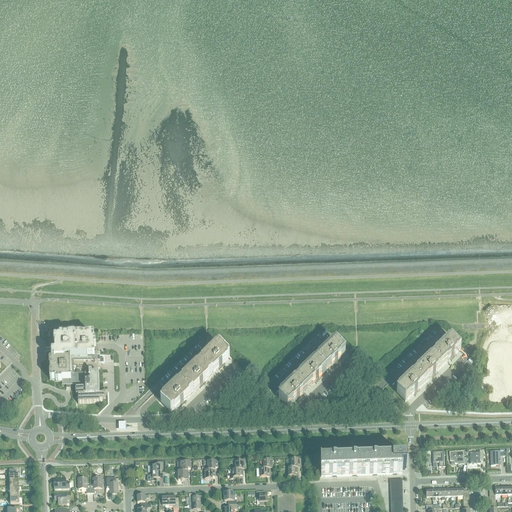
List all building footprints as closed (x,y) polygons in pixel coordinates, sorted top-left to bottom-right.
[(98,357),(98,354),(95,354),(95,349),(96,349),(96,344),(96,342),(94,342),(94,338),(76,338),(76,337),(74,337),(74,338),(68,338),(68,333),(52,333),(51,334),(51,348),(54,348),(54,351),(55,352),(55,354),(53,354),(53,361),(52,361),(52,368),(50,368),(51,374),(52,374),(52,381),(58,381),(58,382),(63,382),(63,385),(66,385),(66,388),(69,387),(71,387),(70,385),(77,384),(77,388),(76,388),(76,396),(78,396),(78,401),(78,404),(100,403),(100,402),(103,402),(103,400),(106,400),(106,394),(100,395),(99,373),(95,373),(95,372),(92,372),(92,371),(89,371),(89,373),(80,374),(80,372),(77,372),(77,374),(74,374),(74,362),(83,362),(95,361),(95,362),(98,362),(99,362),(101,359),(99,357),(98,357)] [(219,348),(210,339),(206,343),(202,339),(191,350),(149,390),(156,397),(162,403),(161,403),(171,414),(179,406),(181,408),(187,403),(185,401),(199,387),(201,389),(206,384),(204,382),(218,369),(220,371),(226,365),(224,363),(229,358),(220,348),(219,348)] [(455,354),(460,350),(452,341),(397,394),(407,404),(405,402),(407,400),(407,401),(413,395),(415,397),(421,392),(419,389),(432,377),(434,379),(439,374),(437,372),(450,360),(452,362),(457,357),(455,354)] [(342,356),(345,353),(336,344),(279,400),(287,409),(295,401),(297,403),(306,395),(303,393),(314,383),(317,385),(325,377),(322,375),(334,364),(336,366),(344,358),(342,356)] [(501,457),(504,457),(504,452),(504,450),(500,450),(500,452),(491,452),(492,466),(501,466),(501,457)] [(481,459),(484,459),(484,451),(480,451),(480,453),(471,454),(471,465),(481,464),(481,459)] [(440,464),(440,468),(445,468),(444,462),(444,457),(445,457),(445,452),(444,452),(433,453),(433,464),(440,464)] [(461,464),(461,465),(464,465),(464,452),(450,453),(450,462),(455,462),(455,464),(461,464)] [(290,460),(291,468),(298,468),(300,468),(300,459),(290,460)] [(263,461),(263,469),(270,469),(273,469),(273,460),(263,461)] [(205,466),(205,471),(215,471),(215,468),(218,468),(218,461),(203,462),(203,466),(205,466)] [(236,462),(236,470),(243,470),(246,470),(245,461),(236,462)] [(358,463),(321,464),(321,477),(402,475),(402,470),(406,470),(406,463),(402,463),(402,461),(358,463)] [(180,463),(177,463),(178,472),(181,472),(188,472),(188,469),(190,469),(190,466),(190,462),(180,463)] [(153,467),(153,473),(160,473),(160,470),(163,470),(162,464),(155,464),(155,467),(153,467)] [(298,468),(291,468),(288,468),(288,477),(298,476),(298,468)] [(270,469),(263,469),(260,469),(261,478),(270,477),(270,469)] [(243,470),(236,470),(231,470),(232,475),(230,475),(230,480),(234,480),(233,478),(240,478),(240,476),(243,476),(243,470)] [(215,471),(205,471),(205,480),(212,480),(212,477),(215,477),(215,471)] [(188,472),(181,472),(178,472),(178,481),(188,481),(188,472)] [(160,473),(153,473),(153,476),(150,476),(148,476),(147,477),(147,481),(148,482),(150,482),(157,482),(157,479),(160,479),(160,473)] [(110,488),(110,496),(118,495),(118,483),(116,483),(116,478),(107,479),(107,488),(110,488)] [(91,494),(90,486),(87,486),(87,479),(79,480),(79,486),(78,486),(79,490),(86,490),(86,495),(91,494)] [(93,486),(90,486),(91,494),(95,494),(95,490),(102,489),(102,485),(101,485),(101,479),(93,479),(93,486)] [(62,488),(62,490),(70,489),(69,483),(66,483),(66,480),(54,480),(54,489),(62,488)] [(259,499),(259,503),(259,506),(264,506),(264,503),(267,503),(267,496),(264,496),(264,492),(256,492),(257,499),(259,499)] [(228,506),(237,505),(237,501),(235,502),(235,498),(234,498),(233,493),(224,494),(225,502),(228,502),(228,506)] [(196,494),(189,495),(189,498),(190,498),(190,505),(193,505),(200,504),(200,498),(196,498),(196,494)] [(67,501),(70,501),(70,495),(66,495),(67,495),(59,496),(59,495),(55,496),(55,502),(58,501),(59,505),(67,505),(67,501)] [(140,504),(140,507),(148,506),(148,503),(145,503),(145,499),(149,499),(149,496),(137,497),(137,504),(140,504)] [(175,497),(169,498),(169,507),(173,507),(173,511),(179,510),(179,501),(175,501),(175,497)] [(169,507),(169,498),(162,498),(162,502),(159,502),(159,511),(166,511),(165,507),(169,507)]
